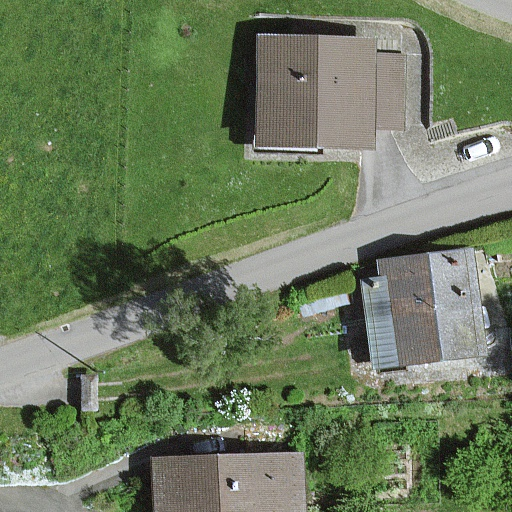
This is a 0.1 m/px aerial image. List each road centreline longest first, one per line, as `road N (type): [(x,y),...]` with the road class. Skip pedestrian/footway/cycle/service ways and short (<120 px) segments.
road 1 (unclassified): [(0,366),(511,190)]
road 2 (track): [(350,353),(88,393)]
